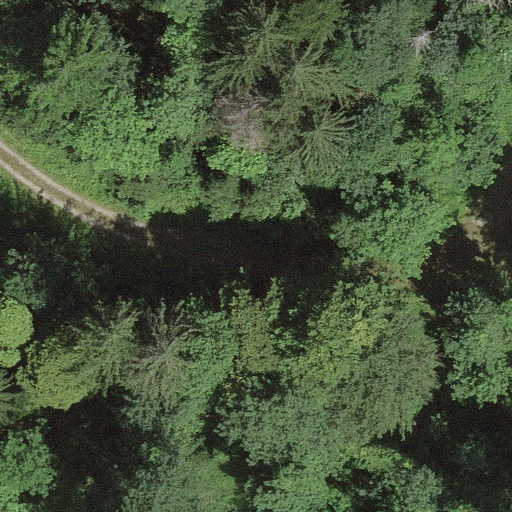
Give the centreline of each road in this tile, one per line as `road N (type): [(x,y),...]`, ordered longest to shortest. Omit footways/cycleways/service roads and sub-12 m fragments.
road 1 (track): [(511,186),(459,269),(414,293),(317,288),(162,253),(41,197),(0,166)]
road 2 (track): [(92,0),(158,125),(207,158),(296,190),(402,191),(511,179)]
